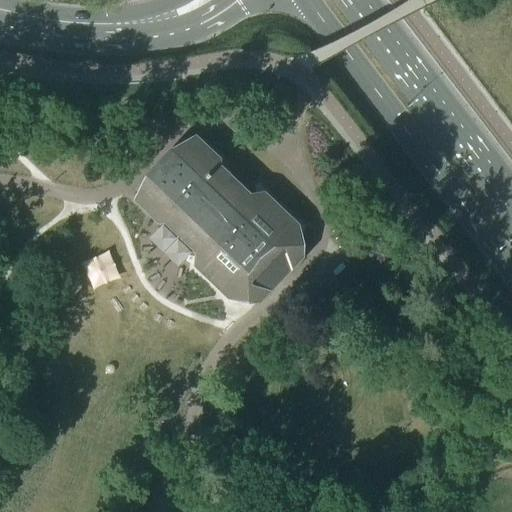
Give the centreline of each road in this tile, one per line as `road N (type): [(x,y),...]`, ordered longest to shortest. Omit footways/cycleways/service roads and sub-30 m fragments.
road 1 (primary): [(306,0),(511,271)]
road 2 (primary): [(511,193),(358,0)]
road 3 (tertiary): [(0,23),(137,40),(234,0)]
